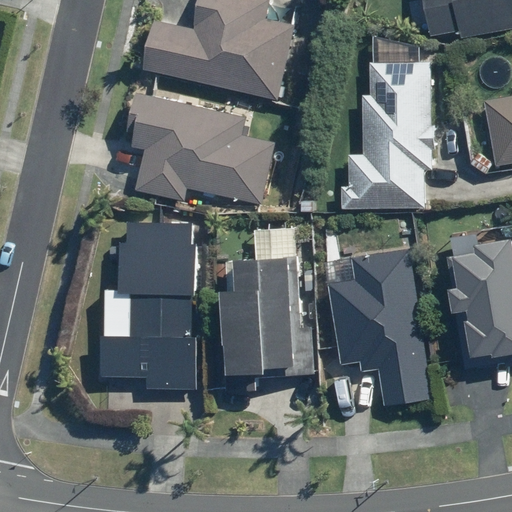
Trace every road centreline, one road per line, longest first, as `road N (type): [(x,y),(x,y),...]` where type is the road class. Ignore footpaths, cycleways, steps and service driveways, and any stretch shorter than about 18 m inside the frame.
road 1 (residential): [(87,0),(0,372)]
road 2 (tertiary): [(231,511),(0,490)]
road 3 (tertiary): [(511,488),(393,509)]
